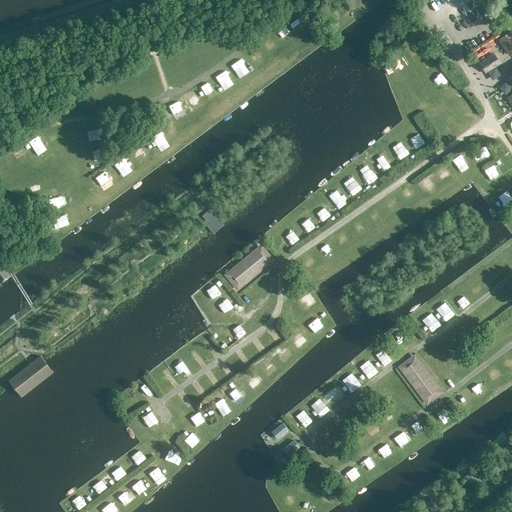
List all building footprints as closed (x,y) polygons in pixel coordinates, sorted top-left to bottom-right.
[(354,9),(353,1),(343,3),(345,12),(354,9)] [(456,9),(452,10),(458,23),(462,21),(456,9)] [(339,19),(338,10),(328,11),(329,21),(339,19)] [(497,40),(509,57),(511,54),(511,31),(511,30),(497,40)] [(150,35),(142,38),(147,53),(159,49),(153,31),(149,32),(150,35)] [(386,61),(391,69),(400,64),(395,56),(386,61)] [(501,65),(494,56),(479,65),(486,75),(501,65)] [(229,67),(234,73),(243,66),(238,60),(229,67)] [(239,77),(246,71),(242,67),(235,73),(239,77)] [(223,92),(232,86),(224,72),(214,77),(223,92)] [(432,79),(436,88),(445,85),(441,75),(432,79)] [(189,111),(199,107),(193,92),(183,96),(189,111)] [(168,114),(180,109),(176,101),(165,106),(168,114)] [(162,136),(169,130),(165,125),(158,132),(162,136)] [(169,129),(163,137),(168,141),(174,133),(169,129)] [(151,136),(145,142),(150,147),(156,141),(151,136)] [(415,146),(423,140),(420,136),(412,141),(415,146)] [(127,155),(138,167),(146,160),(136,147),(127,155)] [(13,152),(15,158),(24,155),(22,149),(13,152)] [(88,163),(103,163),(103,157),(98,157),(98,152),(88,152),(88,163)] [(123,160),(114,163),(116,169),(125,166),(123,160)] [(119,171),(125,177),(133,169),(127,163),(119,171)] [(486,180),(497,177),(493,166),(482,169),(486,180)] [(107,171),(95,179),(100,185),(112,177),(107,171)] [(364,179),(367,184),(376,179),(373,173),(364,179)] [(101,186),(105,192),(116,184),(111,178),(101,186)] [(58,208),(65,205),(61,195),(54,198),(58,208)] [(210,211),(203,217),(207,222),(204,224),(210,231),(213,235),(223,226),(221,223),(210,211)] [(326,211),(316,218),(320,223),(330,216),(326,211)] [(375,231),(383,225),(371,212),(364,218),(375,231)] [(227,276),(237,288),(271,260),(261,247),(251,255),(250,254),(235,266),(236,268),(227,276)] [(0,282),(1,285),(10,278),(0,263),(0,282)] [(218,301),(223,297),(213,286),(208,290),(218,301)] [(295,295),(298,305),(307,302),(304,292),(295,295)] [(230,298),(224,303),(234,314),(239,309),(230,298)] [(431,314),(421,320),(425,326),(422,329),(427,337),(441,328),(431,314)] [(315,316),(307,324),(315,333),(324,325),(315,316)] [(232,336),(237,342),(247,335),(242,329),(232,336)] [(294,342),(300,348),(306,341),(300,335),(294,342)] [(208,343),(204,347),(212,358),(216,354),(208,343)] [(274,355),(282,366),(291,359),(284,348),(274,355)] [(240,361),(244,358),(240,352),(235,355),(240,361)] [(377,359),(382,368),(389,364),(385,355),(377,359)] [(9,383),(22,399),(54,374),(45,361),(42,358),(31,366),(9,383)] [(440,393),(414,358),(400,368),(408,378),(407,379),(418,394),(419,393),(427,403),(440,393)] [(267,379),(276,371),(268,362),(259,369),(267,379)] [(483,371),(490,382),(499,376),(491,365),(483,371)] [(257,377),(247,383),(252,391),(262,385),(257,377)] [(467,383),(474,392),(482,385),(475,377),(467,383)] [(236,406),(244,398),(235,388),(227,396),(236,406)] [(223,402),(215,409),(221,416),(228,409),(223,402)] [(273,433),(277,438),(283,433),(283,434),(288,430),(283,424),(278,428),(278,429),(273,433)] [(391,438),(398,450),(410,442),(402,431),(391,438)] [(186,447),(198,443),(195,434),(183,438),(186,447)] [(293,451),(294,452),(299,447),(294,441),(289,445),(290,446),(284,451),(288,455),(293,451)] [(511,444),(509,442),(503,450),(511,457),(511,444)] [(375,450),(380,456),(388,449),(384,443),(375,450)] [(484,481),(470,470),(464,478),(478,489),(484,481)] [(92,493),(96,497),(104,488),(100,485),(92,493)] [(290,493),(281,499),(286,508),(295,502),(290,493)] [(442,511),(445,509),(431,498),(425,506),(432,511),(442,511)] [(318,502),(309,505),(311,511),(320,509),(318,502)]
